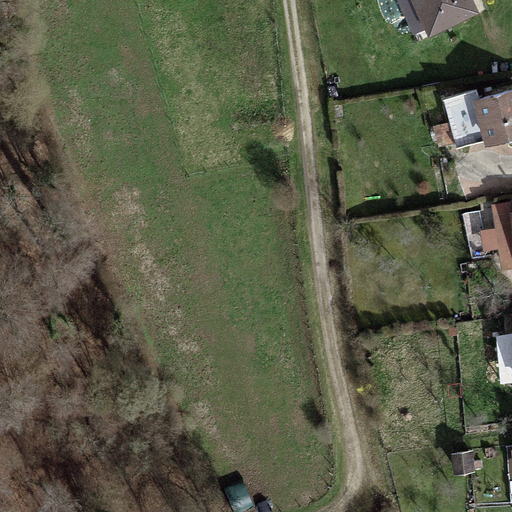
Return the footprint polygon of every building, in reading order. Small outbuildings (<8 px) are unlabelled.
[(416,0),(430,28),(474,8),(470,0),(416,0)] [(487,137),(488,139),(511,132),(511,88),(478,98),(475,88),(445,96),(452,121),(437,125),(442,143),(457,139),(458,144),(487,137)] [(432,126),(438,144),(442,143),(437,125),(432,126)] [(511,202),(495,205),(504,265),(511,263),(511,202)] [(469,450),(454,451),(456,468),(471,467),(469,450)]
